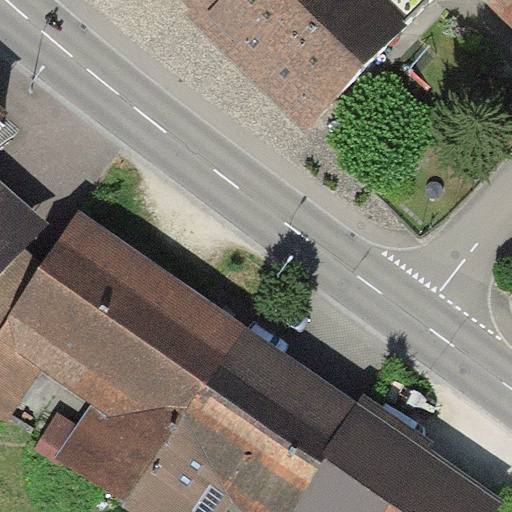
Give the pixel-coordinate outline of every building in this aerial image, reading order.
[(175,0),(190,14),(184,20),(305,136),(410,27),(381,0),(175,0)] [(511,0),(474,0),(511,33),(511,0)] [(0,130),(8,121),(0,113),(0,130)] [(51,227),(0,183),(0,332),(31,285),(13,269),(51,227)] [(246,332),(79,216),(31,285),(0,332),(0,418),(5,422),(9,418),(63,450),(56,459),(125,505),(246,332)] [(356,406),(246,332),(125,505),(119,511),(296,511),(323,470),(318,466),(356,406)] [(362,397),(356,406),(318,466),(323,470),(296,511),(498,511),(504,505),(471,483),(425,452),(431,446),(362,397)]
